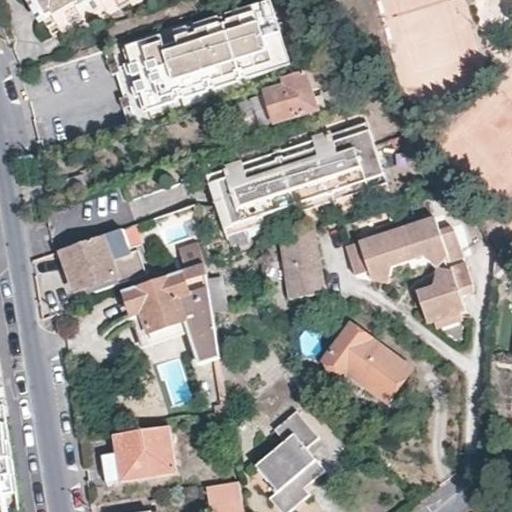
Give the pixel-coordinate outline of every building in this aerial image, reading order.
[(105,14),(128,0),(39,0),(51,19),(57,30),(67,24),(72,34),(105,14)] [(276,69),(252,0),(240,0),(107,44),(115,66),(122,65),(129,85),(133,99),(127,102),(131,116),(276,69)] [(320,104),(314,85),(339,78),(333,59),(286,75),(288,81),(269,87),(274,105),(278,118),(320,104)] [(386,179),(365,119),(305,141),(206,175),(213,196),(226,234),(386,179)] [(511,188),(511,159),(486,160),(486,188),(511,188)] [(448,250),(450,255),(465,250),(458,228),(453,223),(442,227),(437,212),(398,225),(408,255),(425,249),(433,255),(448,250)] [(390,261),(408,255),(398,225),(344,244),(353,271),(366,267),(368,275),(388,268),(390,261)] [(312,226),(285,235),(293,294),(320,289),(312,226)] [(124,229),(108,235),(108,232),(65,247),(72,271),(78,288),(103,280),(106,287),(122,281),(147,272),(140,253),(140,251),(135,253),(133,253),(124,229)] [(177,249),(184,270),(209,261),(202,239),(177,249)] [(436,263),(439,271),(451,268),(453,262),(450,255),(448,250),(433,255),(436,263)] [(495,261),(495,265),(503,274),(511,266),(511,265),(499,250),(495,261)] [(451,268),(439,271),(432,282),(417,288),(427,317),(465,304),(460,288),(472,284),(473,277),(467,258),(453,262),(451,268)] [(203,358),(223,352),(219,327),(209,261),(184,270),(128,289),(136,311),(133,312),(137,323),(141,334),(189,317),(203,358)] [(412,365),(355,321),(328,357),(347,373),(351,368),(387,397),(403,377),(412,365)] [(221,414),(232,412),(230,398),(219,399),(221,414)] [(6,489),(0,450),(0,416),(1,415),(3,410),(3,406),(2,400),(0,400),(0,502),(8,502),(6,489)] [(281,486),(273,493),(288,511),(313,490),(308,483),(315,477),(328,466),(311,445),(322,434),(305,413),(283,429),(292,442),(265,465),(281,486)] [(8,452),(5,419),(1,419),(0,419),(0,450),(6,489),(15,488),(13,471),(8,452)] [(180,468),(174,422),(118,431),(120,446),(126,476),(180,468)] [(109,478),(126,476),(120,446),(105,449),(107,464),(109,478)] [(256,472),(273,493),(281,486),(265,465),(256,472)] [(245,494),(242,475),(213,480),(209,481),(212,500),(214,500),(216,510),(234,507),(235,511),(247,511),(245,495),(245,494)] [(8,502),(0,502),(0,511),(10,511),(8,502)]
